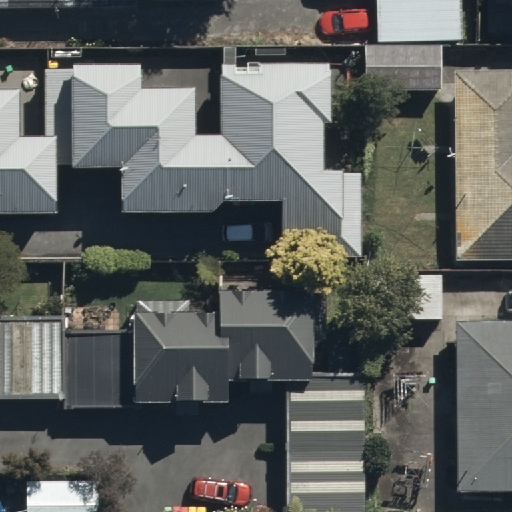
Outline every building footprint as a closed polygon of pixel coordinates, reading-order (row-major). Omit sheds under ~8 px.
[(456,0),(374,0),(375,37),(457,36),(456,0)] [(439,44),(365,45),(366,92),(440,91),(439,44)] [(0,208),(53,208),(53,164),(121,163),(121,208),(215,206),(215,199),(280,197),(281,257),(363,255),(362,168),(324,168),(323,120),(330,120),(329,61),(216,63),(217,127),(194,127),(193,83),(138,84),(138,58),(45,60),(47,131),(16,131),(15,85),(0,84),(0,208)] [(511,67),(454,67),(454,253),(511,253),(511,67)] [(225,376),(283,376),(281,511),(360,511),(361,370),(312,369),(313,277),(213,277),(213,302),(130,301),(130,327),(68,326),(68,313),(0,312),(0,394),(62,395),(62,407),(130,408),(130,399),(225,399),(225,376)] [(511,317),(454,318),(455,485),(511,484),(511,317)] [(85,511),(85,478),(28,479),(28,511),(85,511)]
